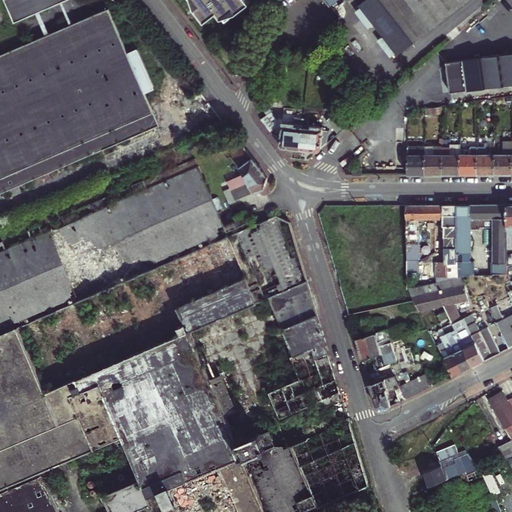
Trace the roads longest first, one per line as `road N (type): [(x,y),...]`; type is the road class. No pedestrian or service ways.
road 1 (residential): [(302,186),(372,433)]
road 2 (residential): [(152,0),(302,186)]
road 3 (residential): [(302,186),(511,189)]
road 4 (residential): [(372,433),(511,362)]
